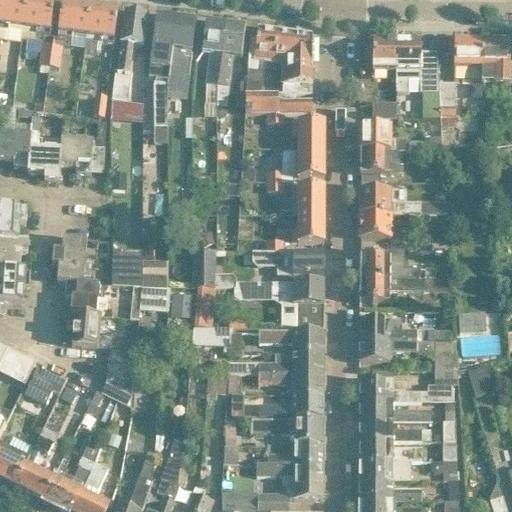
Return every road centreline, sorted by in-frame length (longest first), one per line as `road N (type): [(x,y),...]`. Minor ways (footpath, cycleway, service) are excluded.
road 1 (unclassified): [(336,6),(337,511)]
road 2 (unclassified): [(336,6),(511,9)]
road 3 (unclassified): [(45,199),(36,322),(18,336)]
